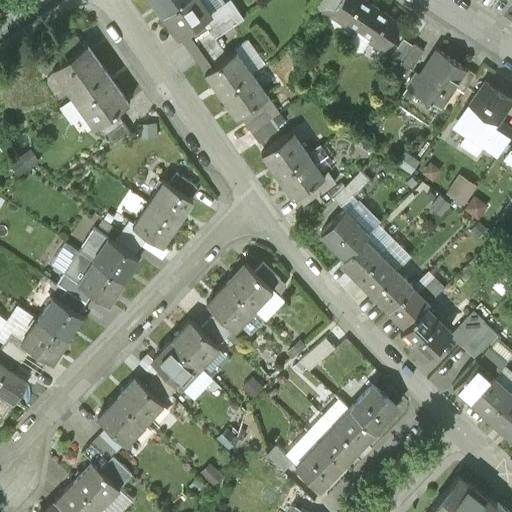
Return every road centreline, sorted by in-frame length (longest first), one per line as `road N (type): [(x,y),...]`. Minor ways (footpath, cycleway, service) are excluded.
road 1 (residential): [(254,204),(80,379),(11,465)]
road 2 (residential): [(455,431),(254,204)]
road 3 (residential): [(254,204),(110,0)]
